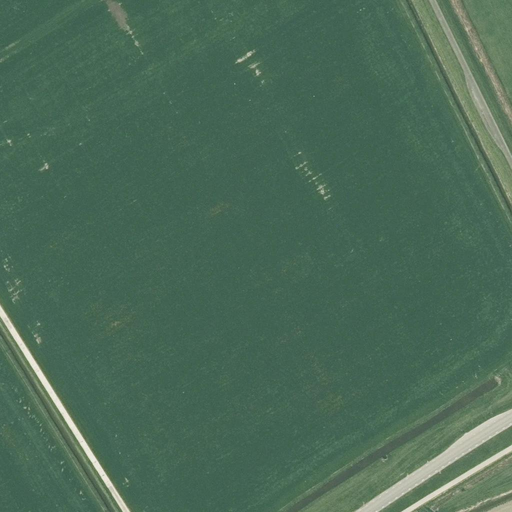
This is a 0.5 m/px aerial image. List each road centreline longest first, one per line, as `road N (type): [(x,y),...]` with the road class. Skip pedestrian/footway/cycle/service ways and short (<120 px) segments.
road 1 (track): [(127,511),(0,305)]
road 2 (primary): [(371,511),(511,419)]
